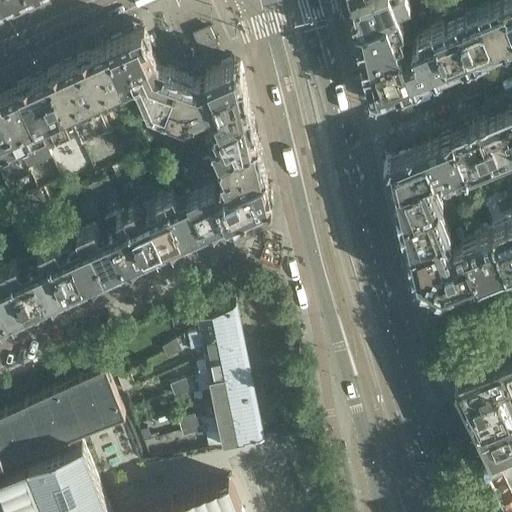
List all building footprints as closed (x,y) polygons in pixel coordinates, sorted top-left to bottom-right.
[(394,9),(410,2),(409,0),(351,0),(350,1),(356,25),(394,9)] [(511,38),(511,19),(504,0),(489,0),(490,0),(479,5),(496,45),(511,38)] [(496,45),(479,5),(468,9),(466,4),(454,9),(473,55),(496,45)] [(406,58),(400,44),(397,38),(404,35),(394,9),(356,25),(361,50),(366,71),(371,91),(378,94),(397,86),(414,80),(405,58),(406,58)] [(473,55),(454,9),(442,14),(444,19),(433,24),(434,28),(449,65),(473,55)] [(133,60),(154,51),(150,40),(149,40),(143,28),(144,27),(142,24),(108,39),(126,81),(138,75),(139,75),(133,60)] [(209,26),(194,33),(201,47),(205,55),(216,51),(212,42),(216,40),(209,26)] [(449,65),(434,28),(419,34),(420,37),(413,40),(412,43),(417,54),(406,58),(405,58),(414,80),(423,76),(423,75),(449,65)] [(126,81),(108,39),(77,53),(96,94),(126,81)] [(167,108),(180,68),(158,60),(154,51),(133,60),(139,75),(138,75),(150,103),(167,108)] [(113,130),(96,94),(77,53),(49,67),(83,143),(113,130)] [(251,103),(244,73),(243,73),(241,61),(241,60),(241,59),(234,56),(232,57),(233,58),(222,63),(221,62),(206,69),(207,71),(219,98),(208,103),(212,110),(216,108),(220,117),(251,103)] [(78,133),(48,67),(18,81),(36,120),(48,146),(78,133)] [(219,98),(207,71),(199,75),(180,68),(167,108),(184,114),(208,103),(219,98)] [(36,120),(18,81),(0,88),(0,100),(24,152),(26,158),(41,151),(28,123),(36,120)] [(24,152),(0,100),(0,141),(8,159),(24,152)] [(259,136),(251,103),(220,117),(187,133),(185,162),(197,156),(213,149),(219,146),(221,151),(259,136)] [(511,150),(511,127),(504,107),(478,118),(496,162),(508,157),(506,153),(511,150)] [(496,162),(478,118),(452,128),(468,167),(469,169),(484,163),(485,166),(496,162)] [(468,167),(452,128),(425,139),(436,168),(440,167),(444,177),(468,167)] [(266,168),(262,149),(261,149),(261,146),(260,140),(258,137),(259,137),(259,136),(221,151),(228,167),(223,169),(229,181),(230,184),(266,168)] [(436,168),(425,139),(386,155),(393,185),(429,171),(436,168)] [(165,159),(159,146),(146,152),(152,164),(165,159)] [(203,168),(197,156),(185,162),(178,166),(183,178),(203,168)] [(271,191),(272,190),(271,190),(266,168),(230,184),(229,181),(221,185),(216,188),(228,215),(268,196),(269,197),(269,195),(271,191)] [(115,187),(107,170),(92,177),(100,194),(115,187)] [(454,193),(444,177),(429,171),(393,185),(400,214),(454,193)] [(69,188),(64,177),(43,186),(49,199),(69,190),(69,188)] [(228,215),(216,188),(221,185),(218,177),(217,177),(188,190),(190,193),(205,226),(228,215)] [(95,193),(88,179),(69,188),(69,190),(75,202),(95,193)] [(190,193),(180,198),(174,185),(164,189),(185,235),(205,226),(190,193)] [(484,206),(509,195),(505,186),(480,196),(484,206)] [(185,235),(164,189),(156,193),(155,191),(143,196),(151,211),(166,244),(185,235)] [(465,220),(460,206),(454,193),(400,214),(407,244),(443,229),(465,220)] [(166,244),(151,211),(140,216),(134,203),(125,207),(146,253),(166,244)] [(146,253),(125,207),(115,211),(121,225),(111,229),(126,262),(146,253)] [(511,260),(511,215),(491,224),(507,263),(511,260)] [(87,280),(66,234),(58,218),(38,227),(46,243),(67,289),(87,280)] [(126,262),(111,229),(101,234),(95,221),(85,225),(107,271),(126,262)] [(507,263),(491,224),(476,230),(478,234),(465,239),(478,274),(507,263)] [(107,271),(85,225),(66,234),(87,280),(107,271)] [(454,256),(451,249),(443,229),(407,244),(414,275),(428,282),(440,260),(442,261),(454,256)] [(280,261),(287,236),(271,232),(265,257),(280,261)] [(478,274),(465,239),(453,243),(451,249),(454,256),(442,261),(440,260),(428,282),(442,289),(478,274)] [(67,289),(46,243),(36,247),(43,262),(33,266),(48,298),(67,289)] [(48,298),(33,266),(23,271),(16,257),(7,261),(28,307),(48,298)] [(28,307),(7,261),(0,264),(0,271),(4,280),(0,281),(0,298),(8,316),(28,307)] [(0,320),(8,316),(0,298),(0,320)] [(243,326),(237,299),(201,316),(203,327),(186,330),(188,337),(205,334),(243,326)] [(247,347),(243,326),(205,334),(188,337),(189,345),(206,341),(209,355),(247,347)] [(166,347),(180,340),(177,335),(163,342),(166,347)] [(169,353),(183,346),(180,340),(166,347),(169,353)] [(511,346),(501,351),(510,373),(511,376),(511,346)] [(252,368),(247,347),(209,355),(212,369),(194,372),(196,379),(214,376),(252,368)] [(510,373),(501,351),(453,371),(463,392),(502,376),(510,373)] [(244,511),(229,473),(130,511),(112,511),(83,436),(67,442),(64,435),(125,411),(126,411),(111,373),(106,361),(0,409),(0,459),(42,443),(45,451),(0,468),(0,476),(10,501),(14,511),(244,511)] [(256,389),(252,368),(214,376),(196,379),(198,387),(216,383),(219,397),(256,389)] [(175,388),(190,381),(187,374),(172,381),(175,388)] [(511,400),(504,381),(502,376),(463,392),(492,449),(511,439),(511,400)] [(178,395),(193,388),(190,381),(175,388),(178,395)] [(261,410),(256,389),(219,397),(222,411),(204,414),(206,422),(223,418),(261,410)] [(206,422),(200,423),(183,427),(185,434),(225,425),(228,439),(252,434),(251,433),(265,430),(261,410),(223,418),(206,422)] [(200,423),(199,416),(182,420),(183,427),(200,423)] [(174,430),(156,433),(158,443),(176,439),(174,430)] [(511,439),(492,449),(511,490),(511,439)]
